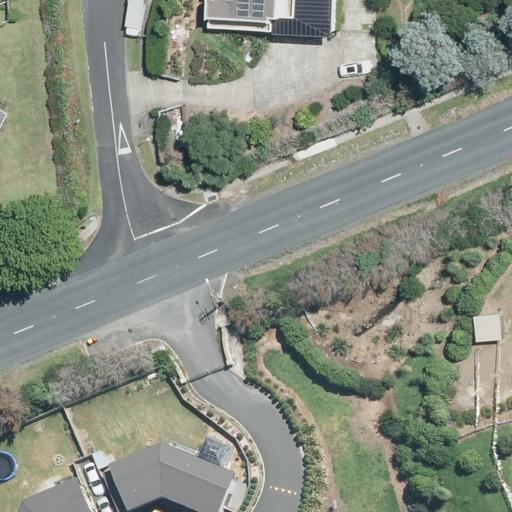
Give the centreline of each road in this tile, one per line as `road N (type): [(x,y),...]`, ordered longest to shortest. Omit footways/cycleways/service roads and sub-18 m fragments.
road 1 (secondary): [(152,279),(511,129)]
road 2 (residential): [(152,279),(124,211),(103,0)]
road 3 (residential): [(152,279),(190,347),(276,426),(279,458),(265,511)]
road 4 (secondary): [(0,341),(152,279)]
